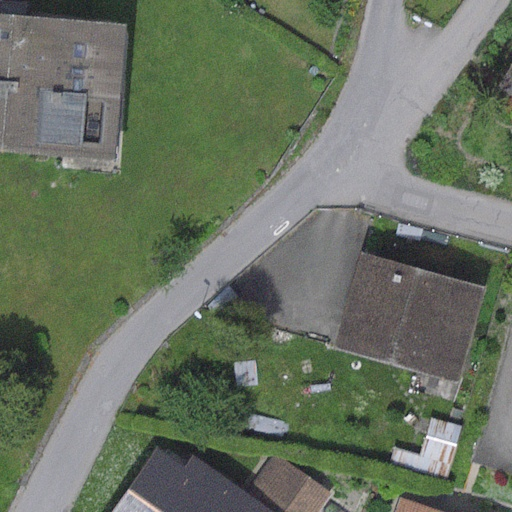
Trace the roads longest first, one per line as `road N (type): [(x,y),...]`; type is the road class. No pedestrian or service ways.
road 1 (tertiary): [(323,171),(148,326),(89,407),(38,511)]
road 2 (residential): [(323,171),(484,0)]
road 3 (residential): [(511,224),(323,171)]
road 4 (residential): [(382,0),(362,81),(323,171)]
